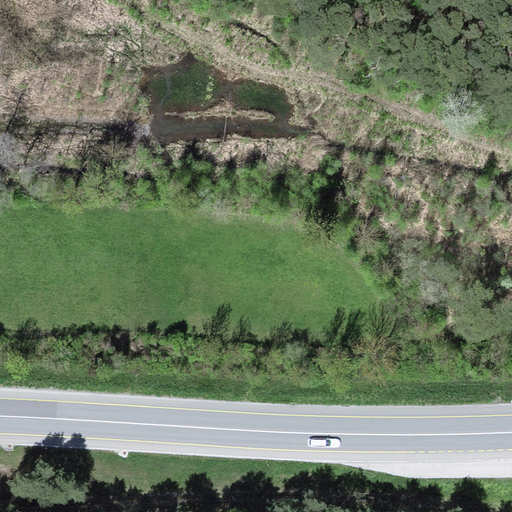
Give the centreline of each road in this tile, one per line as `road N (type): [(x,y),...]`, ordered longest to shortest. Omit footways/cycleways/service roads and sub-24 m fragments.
road 1 (primary): [(511,432),(344,434),(0,416)]
road 2 (motorway): [(511,407),(183,511)]
